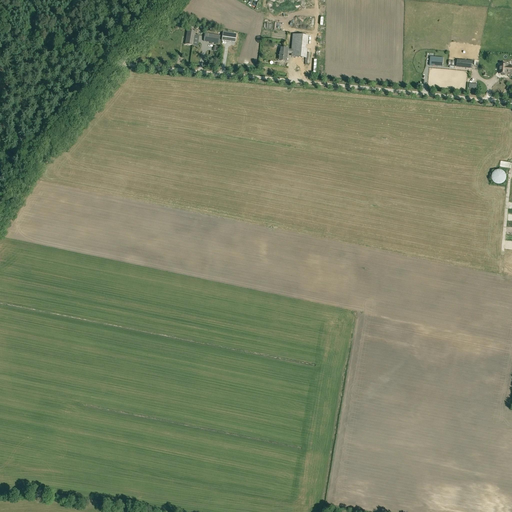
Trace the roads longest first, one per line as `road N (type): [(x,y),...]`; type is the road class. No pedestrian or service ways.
road 1 (unclassified): [(120,62),(511,102)]
road 2 (secondary): [(0,217),(120,62)]
road 3 (unclassified): [(0,501),(119,511)]
